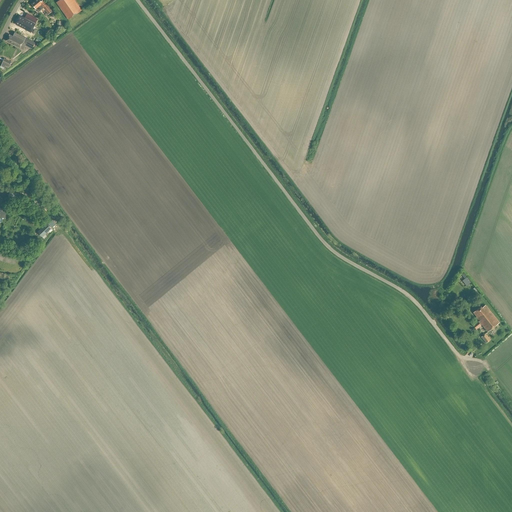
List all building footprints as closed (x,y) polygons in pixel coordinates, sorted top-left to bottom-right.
[(43,0),(41,2),(39,0),(36,0),(31,4),(38,12),(43,8),(48,15),(51,13),(53,15),(55,14),(52,11),(43,0)] [(82,10),(74,0),(59,0),(56,2),(68,19),(82,10)] [(34,23),(37,19),(30,14),(27,20),(19,16),(15,24),(31,33),(35,24),(34,23)] [(34,48),(36,43),(15,32),(13,36),(9,35),(6,41),(22,49),(23,45),(22,45),(23,42),(34,48)] [(23,205),(25,196),(10,191),(7,200),(23,205)] [(45,234),(48,231),(50,233),(52,230),(51,229),(47,224),(38,232),(42,237),(44,239),(47,236),(45,234)] [(471,283),(467,277),(463,281),(466,286),(471,283)] [(477,316),(476,317),(479,320),(473,325),(476,328),(482,324),(488,332),(499,322),(485,304),(482,307),(481,306),(473,312),(477,316)] [(490,340),(485,334),(481,337),(486,343),(490,340)]
